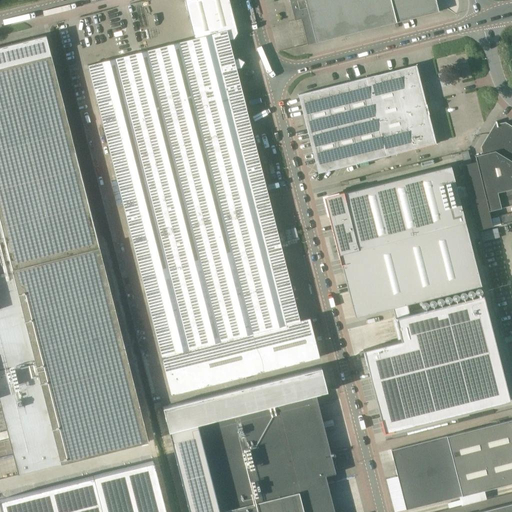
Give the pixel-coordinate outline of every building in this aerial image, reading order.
[(233,59),(229,40),(238,38),(228,0),(184,0),(194,38),(87,65),(119,190),(148,307),(161,356),(170,395),(319,358),(309,319),(300,321),(241,88),(236,69),(241,68),(244,62),(238,58),(233,59)] [(316,43),(438,12),(435,0),(289,0),(295,20),(309,16),(316,43)] [(99,247),(51,55),(46,35),(0,47),(0,402),(18,475),(148,442),(124,344),(99,247)] [(386,156),(396,153),(435,143),(416,65),(367,77),(386,155),(386,156)] [(318,173),(364,161),(374,159),(386,155),(367,77),(298,95),(308,134),(318,173)] [(497,126),(496,122),(495,122),(495,123),(480,147),(482,154),(475,156),(476,161),(470,162),(463,164),(461,165),(477,231),(493,227),(491,220),(481,222),(479,214),(499,209),(511,205),(511,128),(504,124),(497,126)] [(467,152),(461,154),(463,164),(470,162),(467,152)] [(455,162),(322,195),(346,295),(379,288),(385,308),(485,282),(455,162)] [(400,341),(363,350),(383,433),(509,401),(482,295),(408,314),(406,304),(392,307),(400,341)] [(335,473),(315,394),(326,391),(320,367),(163,407),(189,511),(303,511),(296,484),(335,473)] [(511,482),(511,419),(390,450),(406,510),(511,482)] [(166,511),(153,461),(0,499),(0,504),(2,511),(166,511)] [(511,511),(511,503),(477,511),(511,511)]
